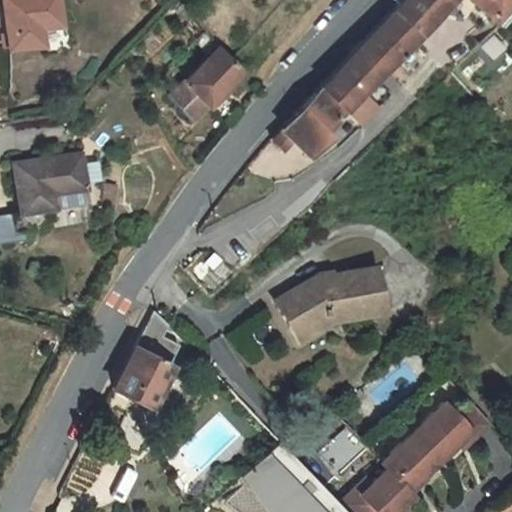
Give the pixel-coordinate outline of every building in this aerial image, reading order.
[(2,0),(8,49),(42,46),(40,28),(61,26),(58,0),(2,0)] [(185,18),(193,10),(187,0),(186,0),(176,10),(185,18)] [(400,0),(395,6),(390,11),(414,35),(447,0),(400,0)] [(472,0),(491,18),(509,0),(472,0)] [(511,0),(509,0),(491,18),(499,26),(511,12),(511,0)] [(390,11),(358,45),(382,68),(414,35),(390,11)] [(382,68),(358,45),(269,139),(280,150),(282,149),(290,140),(305,156),(327,135),(321,129),(341,109),(342,108),(341,107),(352,97),(382,68)] [(218,47),(166,96),(190,121),(241,71),(218,47)] [(342,108),(341,109),(349,117),(361,105),(352,97),(341,107),(342,108)] [(79,155),(12,164),(19,213),(12,214),(14,229),(31,226),(29,211),(53,208),(51,193),(84,188),(79,155)] [(113,209),(116,186),(103,185),(100,207),(113,209)] [(85,198),(84,188),(51,193),(53,208),(81,204),(85,198)] [(325,311),(328,321),(382,310),(374,267),(310,280),(274,302),(292,332),(325,311)] [(151,311),(143,328),(160,336),(166,325),(152,311),(151,311)] [(325,311),(292,332),(298,342),(328,324),(328,321),(325,311)] [(132,348),(111,388),(147,406),(167,367),(149,357),(160,336),(143,328),(132,348)] [(355,405),(364,397),(359,390),(349,398),(355,405)] [(355,491),(338,506),(344,511),(397,511),(413,498),(408,492),(458,445),(470,433),(476,439),(490,425),(468,402),(453,415),(445,406),(381,465),(387,471),(371,486),(360,496),(355,491)] [(136,454),(151,424),(127,411),(111,442),(136,454)] [(470,433),(458,445),(463,451),(476,439),(470,433)] [(344,511),(338,506),(319,485),(277,441),(220,493),(244,511),(344,511)] [(366,480),(355,491),(360,496),(371,486),(366,480)] [(511,498),(509,495),(488,511),(506,511),(511,507),(511,498)]
